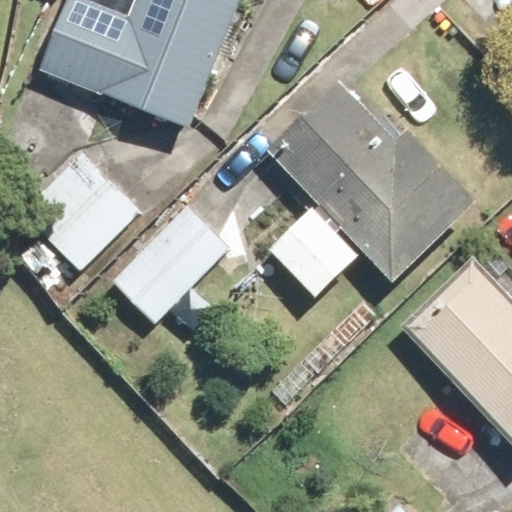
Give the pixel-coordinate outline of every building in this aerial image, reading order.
[(255,0),(142,0),(138,12),(108,0),(76,0),(49,66),(113,92),(115,86),(206,123),(255,0)] [(412,134),(354,73),(280,142),(372,239),(408,278),(498,194),(428,119),(412,134)] [(95,267),(152,207),(91,150),(34,211),(95,267)] [(243,242),(197,198),(119,279),(165,323),(243,242)] [(511,419),(511,272),(489,248),(415,320),(505,412),(511,419)] [(425,511),(407,495),(391,511),(425,511)]
